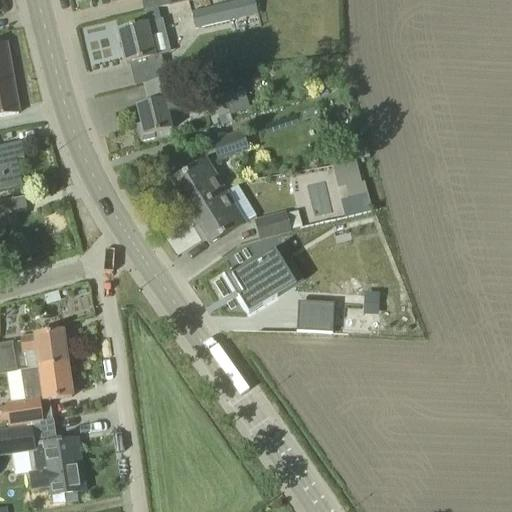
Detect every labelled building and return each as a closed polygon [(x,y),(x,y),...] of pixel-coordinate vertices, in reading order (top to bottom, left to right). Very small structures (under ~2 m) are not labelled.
[(236,24),(259,19),(254,0),(248,0),(192,13),(196,30),(235,21),(236,24)] [(146,24),(137,26),(118,31),(126,65),(146,61),(154,59),(153,55),(148,35),(161,32),(165,31),(162,20),(146,24)] [(5,44),(0,44),(0,118),(18,115),(5,44)] [(172,131),(168,115),(180,112),(172,79),(163,80),(144,85),(145,87),(148,86),(153,103),(137,108),(141,125),(137,126),(141,143),(155,139),(154,135),(172,131)] [(231,117),(251,111),(245,93),(226,99),(215,102),(220,118),(219,118),(221,126),(233,122),(231,117)] [(219,161),(247,151),(241,134),(213,143),(219,161)] [(0,191),(3,191),(22,187),(17,161),(24,159),(20,143),(0,147),(0,191)] [(225,193),(206,162),(188,172),(171,183),(190,214),(225,193)] [(244,225),(225,193),(190,214),(209,246),(226,236),(244,225)] [(349,201),(342,203),(346,219),(371,213),(367,197),(349,201)] [(16,215),(12,199),(0,201),(0,230),(19,227),(16,215)] [(289,231),(302,228),(298,212),(285,216),(285,215),(256,223),(261,240),(290,233),(289,231)] [(232,277),(244,297),(238,300),(248,316),(277,298),(274,294),(288,285),(276,264),(286,258),(280,248),(232,277)] [(296,331),(296,333),(332,335),(333,305),(331,305),(331,309),(301,307),(300,331),(296,331)] [(37,351),(40,369),(67,365),(62,332),(34,336),(35,338),(21,340),(23,353),(37,351)] [(15,363),(12,343),(0,345),(0,376),(17,374),(15,363)] [(71,398),(67,365),(40,369),(20,372),(25,402),(5,406),(8,427),(43,422),(39,401),(44,401),(44,402),(52,401),(71,398)] [(0,451),(0,452),(0,453),(31,449),(33,448),(31,432),(0,435),(0,451)] [(65,495),(85,492),(81,465),(77,466),(74,441),(54,444),(44,446),(44,447),(33,448),(31,449),(34,474),(30,475),(32,491),(50,488),(51,497),(65,495)]
